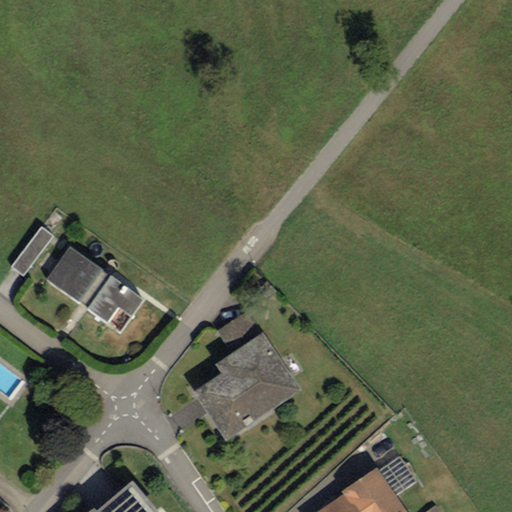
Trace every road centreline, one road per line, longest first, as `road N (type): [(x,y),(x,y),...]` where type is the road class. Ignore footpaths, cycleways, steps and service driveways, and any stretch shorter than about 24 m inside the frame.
road 1 (unclassified): [(123,407),(455,0)]
road 2 (residential): [(123,407),(0,313)]
road 3 (residential): [(209,511),(123,407)]
road 4 (residential): [(40,511),(123,407)]
